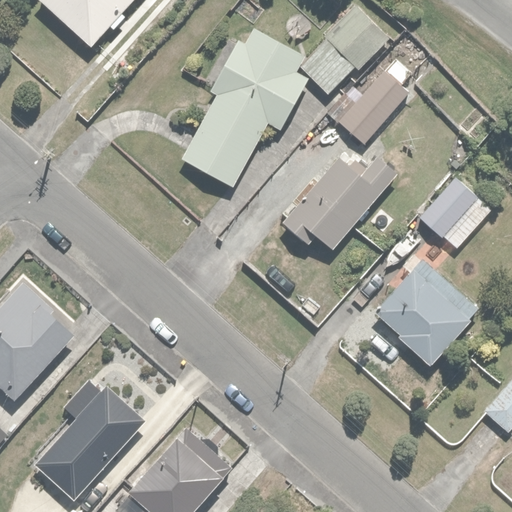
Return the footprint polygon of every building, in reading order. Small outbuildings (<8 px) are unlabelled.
[(40,0),(93,47),(135,0),(40,0)] [(297,65),(323,89),(348,62),(355,69),(388,34),(355,3),(297,65)] [(180,158),(230,184),(265,118),(276,124),(303,75),(291,69),(299,52),(249,26),(243,39),(232,33),(204,86),(215,91),(180,158)] [(336,119),(361,142),(409,89),(399,81),(411,68),(395,54),(336,119)] [(314,233),(326,244),(393,171),(376,156),(359,174),(335,153),(277,216),(305,242),(314,233)] [(451,173),(418,214),(458,247),(491,206),(451,173)] [(392,334),(426,361),(474,301),(413,254),(368,310),(395,331),(392,334)] [(76,324),(22,276),(0,300),(0,383),(13,395),(76,324)] [(74,491),(152,399),(113,365),(34,457),(74,491)] [(511,370),(480,408),(508,431),(511,426),(511,370)] [(189,511),(231,461),(182,421),(129,486),(145,499),(134,511),(189,511)]
